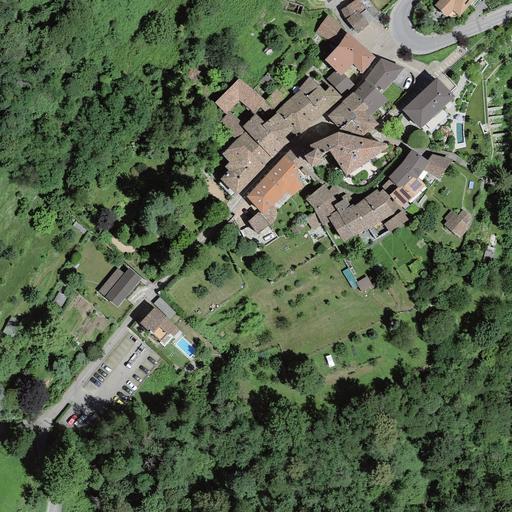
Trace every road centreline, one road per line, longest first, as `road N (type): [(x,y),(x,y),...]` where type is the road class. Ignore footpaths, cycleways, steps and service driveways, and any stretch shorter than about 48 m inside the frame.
road 1 (residential): [(381,54),(222,216),(55,411)]
road 2 (tertiary): [(511,11),(425,45),(401,34)]
